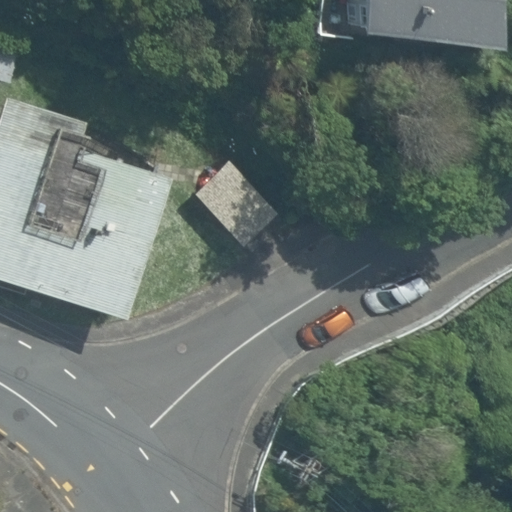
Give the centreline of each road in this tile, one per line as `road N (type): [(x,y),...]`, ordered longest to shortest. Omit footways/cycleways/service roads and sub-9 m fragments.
road 1 (residential): [(101,452),(233,353),(511,184)]
road 2 (residential): [(0,382),(101,452)]
